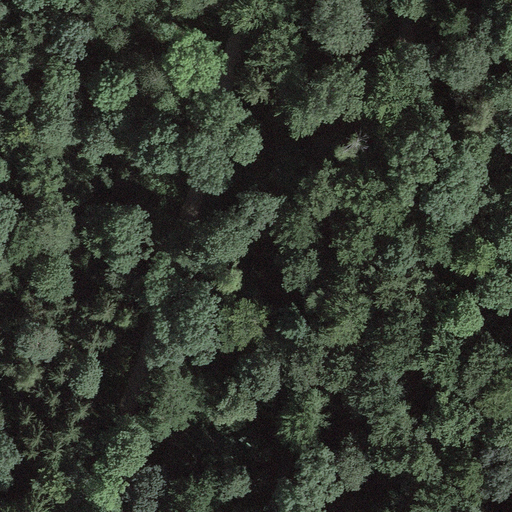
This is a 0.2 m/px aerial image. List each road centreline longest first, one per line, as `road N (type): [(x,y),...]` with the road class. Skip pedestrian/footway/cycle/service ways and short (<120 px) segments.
road 1 (track): [(81,511),(135,379),(243,0)]
road 2 (track): [(420,511),(440,455),(444,395),(405,0)]
road 3 (track): [(429,278),(511,153)]
